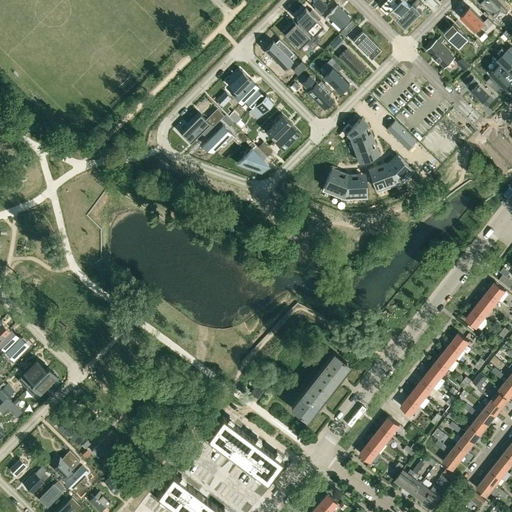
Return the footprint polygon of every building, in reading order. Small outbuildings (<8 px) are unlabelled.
[(319,0),(323,3),(319,6),(326,13),(332,7),(329,3),(332,0),(319,0)] [(385,0),(380,5),(388,13),(390,11),(400,0),(385,0)] [(400,0),(390,11),(397,19),(398,18),(411,5),(406,0),(400,0)] [(476,0),(480,3),(483,4),(489,10),(488,12),(495,18),(499,14),(500,12),(506,13),(507,11),(496,0),(476,0)] [(328,14),(325,17),(330,22),(333,20),(340,26),(351,16),(338,3),(327,14),(328,14)] [(411,5),(398,18),(405,26),(415,15),(416,16),(421,11),(413,3),(411,5)] [(306,7),(296,17),(300,20),(297,23),(310,36),(316,43),(321,38),(316,32),(323,25),(318,19),(320,17),(312,8),(309,11),(306,7)] [(470,9),(464,16),(478,29),(485,22),(470,9)] [(295,21),(284,33),(299,47),(305,41),(313,48),(317,44),(316,43),(310,36),(297,23),(295,21)] [(445,31),(444,32),(459,46),(468,37),(453,23),(448,28),(448,27),(445,30),(445,31)] [(356,35),(353,39),(371,58),(377,51),(378,52),(381,48),(377,45),(372,40),(367,35),(364,32),(359,38),(356,35)] [(272,40),(263,49),(269,55),(268,56),(275,62),(276,61),(283,69),(292,60),(290,58),(293,54),(277,38),(273,42),(272,40)] [(436,42),(428,50),(446,70),(455,61),(436,42)] [(511,45),(498,59),(501,63),(511,73),(511,45)] [(338,56),(338,57),(356,75),(357,75),(354,72),(362,64),(365,67),(365,66),(347,48),(346,48),(347,49),(339,57),(338,56)] [(462,57),(457,62),(464,69),(469,65),(462,57)] [(511,73),(501,63),(491,74),(505,88),(511,80),(511,73)] [(240,66),(227,80),(237,90),(251,76),(240,66)] [(333,67),(324,76),(339,92),(349,82),(333,67)] [(472,72),(467,76),(470,79),(467,82),(487,102),(495,94),(472,72)] [(310,76),(303,83),(310,90),(308,92),(320,105),(322,103),(325,105),(332,98),(328,94),(332,91),(321,79),(317,83),(310,76)] [(490,77),(486,81),(496,90),(500,87),(490,77)] [(236,94),(235,95),(243,103),(244,101),(255,90),(257,88),(249,80),(247,82),(236,94)] [(255,90),(244,101),(251,109),(263,98),(255,90)] [(225,91),(217,99),(223,105),(231,97),(225,91)] [(251,109),(248,113),(255,120),(270,105),(263,98),(251,109)] [(224,104),(221,107),(227,113),(230,110),(224,104)] [(200,113),(181,132),(191,142),(201,130),(205,134),(224,115),(217,108),(207,119),(200,113)] [(272,123),(265,130),(276,141),(292,125),(292,124),(283,115),(274,124),(272,123)] [(395,120),(387,128),(405,147),(414,138),(395,120)] [(358,121),(346,132),(350,136),(352,140),(367,134),(364,127),(361,124),(358,121)] [(223,124),(203,144),(215,150),(219,146),(224,147),(229,142),(226,139),(231,134),(223,124)] [(276,141),(275,141),(284,150),(301,134),(292,125),(276,141)] [(367,134),(352,140),(355,150),(371,145),(370,142),(367,134)] [(262,151),(268,145),(263,140),(257,147),(262,151)] [(268,145),(262,151),(267,156),(273,150),(268,145)] [(371,145),(355,150),(359,161),(375,156),(372,148),(371,145)] [(257,146),(254,149),(264,159),(267,156),(262,151),(257,147),(257,146)] [(252,147),(237,162),(247,166),(247,165),(253,167),(253,168),(261,171),(268,164),(264,159),(254,149),(252,147)] [(398,159),(392,165),(401,179),(412,168),(400,156),(398,159)] [(384,168),(381,169),(386,184),(401,179),(392,165),(384,168)] [(378,170),(370,173),(376,188),(383,185),(386,184),(381,169),(378,170)] [(329,171),(323,186),(334,191),(340,176),(337,174),(329,171)] [(340,176),(334,191),(344,195),(347,178),(343,177),(340,176)] [(357,178),(354,178),(355,194),(367,193),(366,177),(357,178)] [(347,178),(344,195),(355,194),(354,178),(351,178),(347,178)] [(511,280),(503,274),(499,279),(510,287),(511,284),(511,280)] [(506,289),(495,281),(488,290),(498,298),(506,289)] [(488,290),(480,299),(491,308),(498,298),(488,290)] [(480,299),(473,308),(484,317),(491,308),(480,299)] [(477,326),(484,317),(473,308),(466,318),(477,326)] [(2,320),(0,321),(0,338),(10,328),(2,320)] [(505,326),(501,330),(506,334),(509,330),(505,326)] [(10,328),(0,338),(0,344),(5,350),(19,337),(10,328)] [(498,334),(502,338),(503,338),(506,334),(501,330),(498,334)] [(459,331),(452,341),(462,349),(470,340),(459,331)] [(19,337),(5,350),(14,359),(27,345),(19,337)] [(452,341),(444,350),(455,358),(462,349),(452,341)] [(444,350),(437,359),(448,368),(455,358),(444,350)] [(334,352),(323,365),(313,379),(327,390),(331,384),(333,385),(337,380),(339,381),(343,377),(341,375),(345,370),(350,364),(334,352)] [(480,356),(477,361),(482,365),(485,360),(480,356)] [(24,372),(20,377),(29,386),(31,384),(46,369),(36,359),(31,363),(30,362),(24,368),(25,369),(23,371),(24,372)] [(437,359),(430,368),(441,377),(448,368),(437,359)] [(474,366),(479,369),(482,365),(477,361),(474,366)] [(46,369),(31,384),(36,390),(32,394),(35,398),(57,376),(48,367),(46,369)] [(430,368),(423,377),(434,386),(441,377),(430,368)] [(505,374),(500,370),(497,374),(505,380),(506,379),(504,377),(505,374)] [(466,375),(464,378),(460,374),(459,376),(458,375),(458,376),(468,383),(471,379),(466,375)] [(464,388),(468,383),(458,376),(457,377),(461,381),(459,384),(464,388)] [(423,377),(416,386),(426,395),(434,386),(423,377)] [(473,381),(473,382),(479,386),(479,387),(481,385),(483,382),(477,377),(476,377),(473,381)] [(312,413),(314,409),(316,407),(318,409),(321,404),(320,403),(324,397),(322,396),(327,390),(313,379),(291,406),(307,419),(312,412),(312,413)] [(511,383),(507,379),(499,388),(510,396),(511,394),(511,383)] [(257,397),(264,388),(264,387),(258,383),(251,392),(256,396),(257,397)] [(416,386),(408,396),(419,404),(426,395),(416,386)] [(450,390),(455,394),(458,390),(452,386),(450,390)] [(499,388),(492,397),(503,405),(510,396),(499,388)] [(457,397),(455,396),(452,393),(448,398),(453,401),(457,397)] [(7,396),(0,403),(0,410),(3,413),(13,402),(7,396)] [(401,405),(412,414),(419,404),(408,396),(401,405)] [(492,397),(485,406),(496,414),(503,405),(492,397)] [(445,402),(450,405),(450,406),(453,401),(448,398),(445,402)] [(459,403),(469,410),(472,406),(467,402),(466,404),(461,400),(459,403)] [(477,411),(472,406),(469,410),(476,416),(477,414),(475,413),(477,411)] [(485,406),(478,415),(489,423),(496,414),(485,406)] [(437,412),(434,416),(439,420),(442,415),(437,412)] [(83,419),(81,421),(84,423),(84,424),(91,431),(102,421),(94,413),(86,422),(83,419)] [(389,415),(382,425),(392,433),(400,423),(389,415)] [(478,415),(471,424),(482,432),(489,423),(478,415)] [(254,439),(232,422),(227,418),(223,416),(207,437),(213,441),(218,445),(256,472),(261,477),(267,481),(283,460),(279,458),(274,454),(260,443),(254,439)] [(431,420),(435,424),(436,424),(439,420),(434,416),(431,420)] [(62,419),(58,425),(78,441),(83,436),(62,419)] [(449,425),(454,429),(458,424),(452,420),(449,425)] [(463,428),(458,424),(454,429),(459,433),(463,428)] [(471,424),(464,433),(475,441),(482,432),(471,424)] [(382,425),(375,434),(389,445),(394,439),(390,436),(392,433),(382,425)] [(433,433),(441,440),(446,434),(438,427),(433,433)] [(112,429),(92,449),(98,455),(118,435),(112,429)] [(464,433),(457,442),(468,450),(475,441),(464,433)] [(375,434),(367,443),(378,451),(385,442),(389,445),(375,434)] [(87,439),(82,445),(86,448),(90,443),(87,439)] [(415,451),(418,446),(413,442),(410,446),(410,447),(415,451)] [(457,442),(450,451),(460,459),(468,450),(457,442)] [(367,443),(360,452),(371,461),(378,451),(367,443)] [(412,454),(415,451),(410,447),(410,446),(407,444),(403,448),(412,454)] [(54,466),(53,467),(63,477),(80,460),(69,449),(62,457),(60,455),(60,456),(58,463),(54,467),(54,466)] [(86,458),(91,452),(87,449),(82,455),(86,458)] [(511,456),(505,450),(498,459),(509,468),(511,463),(511,456)] [(442,460),(453,469),(460,459),(450,451),(442,460)] [(434,466),(437,461),(428,454),(425,459),(434,466)] [(16,475),(27,465),(19,458),(9,468),(16,475)] [(498,459),(491,468),(501,477),(509,468),(498,459)] [(44,471),(47,469),(42,464),(35,472),(39,476),(44,471)] [(83,465),(70,478),(75,483),(88,470),(83,465)] [(403,468),(395,479),(405,486),(413,475),(412,475),(403,468)] [(456,475),(446,468),(440,476),(447,481),(450,477),(453,480),(456,475)] [(491,468),(484,477),(497,488),(499,486),(500,485),(497,482),(501,477),(491,468)] [(419,475),(417,473),(414,472),(412,475),(413,475),(405,486),(414,493),(422,482),(416,478),(419,475)] [(34,473),(23,483),(31,491),(42,481),(34,473)] [(225,511),(221,509),(184,481),(179,477),(173,473),(157,494),(161,496),(166,500),(180,511),(181,511),(225,511)] [(112,477),(106,483),(116,493),(122,488),(112,477)] [(495,495),(498,492),(501,494),(504,490),(499,486),(497,488),(484,477),(476,487),(487,495),(491,491),(495,495)] [(431,489),(422,482),(414,493),(423,500),(431,489)] [(54,483),(39,498),(47,506),(62,491),(61,490),(64,488),(60,484),(58,487),(54,483)] [(432,507),(440,496),(444,492),(438,487),(434,484),(431,489),(423,500),(432,507)] [(99,490),(94,495),(105,506),(110,501),(99,490)] [(482,503),(482,502),(478,499),(481,495),(476,492),(473,495),(470,500),(479,507),(482,503)] [(327,493),(319,502),(329,511),(337,502),(327,493)] [(68,499),(54,511),(66,511),(69,510),(70,508),(73,511),(75,511),(82,506),(78,502),(72,496),(69,499),(68,499)] [(319,502),(311,511),(312,511),(328,511),(329,511),(319,502)]
